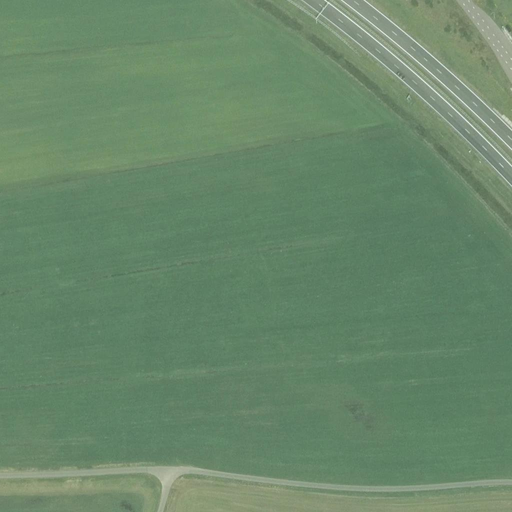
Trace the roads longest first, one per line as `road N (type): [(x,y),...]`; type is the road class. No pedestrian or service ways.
road 1 (unclassified): [(172,469),(368,490),(511,484)]
road 2 (trunk): [(310,0),(459,123),(511,178)]
road 3 (trunk): [(511,143),(349,0)]
road 4 (unclassified): [(0,475),(172,469)]
